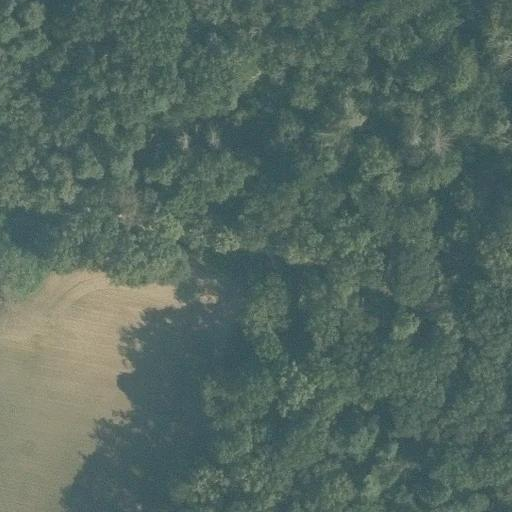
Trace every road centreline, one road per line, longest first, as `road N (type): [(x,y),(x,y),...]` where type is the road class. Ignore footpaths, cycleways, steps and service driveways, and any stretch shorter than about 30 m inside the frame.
road 1 (track): [(0,194),(281,245)]
road 2 (track): [(511,348),(393,284),(281,245)]
